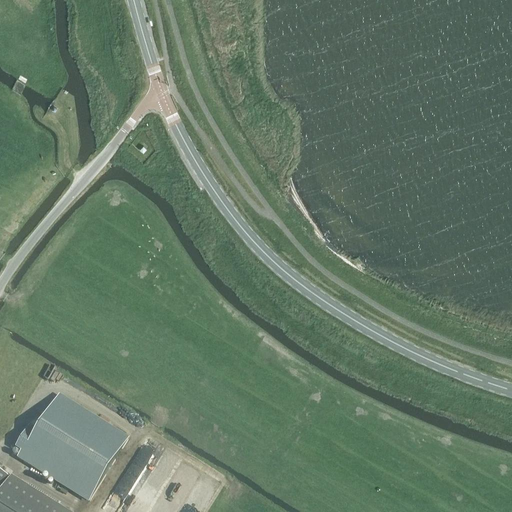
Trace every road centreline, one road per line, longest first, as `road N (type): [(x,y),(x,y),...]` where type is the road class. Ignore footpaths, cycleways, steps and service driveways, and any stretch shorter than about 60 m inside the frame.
road 1 (secondary): [(511,391),(370,330),(304,288),(248,238),(213,191),(161,93)]
road 2 (tertiary): [(0,286),(161,93)]
